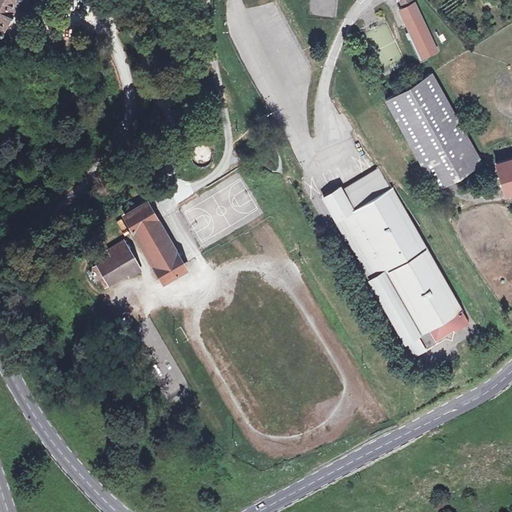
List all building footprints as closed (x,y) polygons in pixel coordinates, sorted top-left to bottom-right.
[(0,0),(0,23),(0,24),(0,33),(4,35),(8,32),(9,28),(6,24),(16,0),(0,0)] [(402,8),(399,9),(407,26),(421,56),(436,49),(415,2),(412,3),(407,6),(402,8)] [(386,21),(363,31),(380,68),(403,58),(386,21)] [(430,72),(426,75),(477,162),(482,159),(430,72)] [(477,162),(426,75),(383,100),(435,187),(477,162)] [(210,164),(212,161),(213,158),(213,154),(212,151),(209,148),(206,146),(203,146),(199,146),(196,148),(194,150),(192,153),(192,156),(192,160),(194,163),(197,165),(200,166),(204,167),(207,166),(210,164)] [(504,192),(511,189),(511,159),(496,164),(504,192)] [(328,205),(344,195),(382,173),(380,170),(342,191),(339,187),(323,196),(328,205)] [(468,318),(427,248),(392,188),(390,188),(382,173),(344,195),(328,205),(346,237),(347,236),(362,262),(361,263),(370,278),(370,279),(405,342),(407,341),(417,335),(424,348),(425,349),(445,337),(452,339),(454,333),(466,325),(464,320),(468,318)] [(182,268),(145,203),(125,214),(162,279),(182,268)] [(139,270),(122,240),(113,245),(118,252),(92,266),(104,285),(128,273),(129,276),(139,270)] [(414,354),(424,348),(417,335),(407,341),(414,354)]
